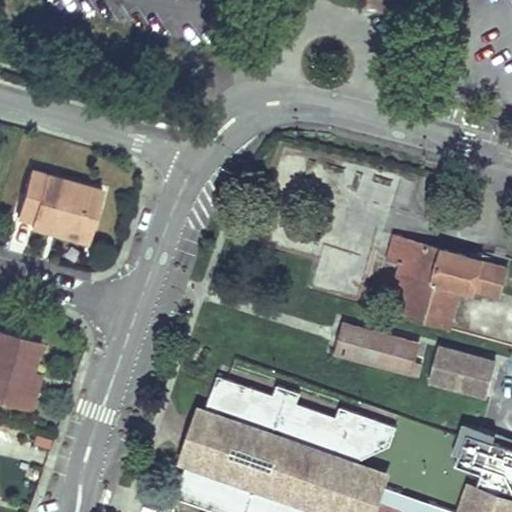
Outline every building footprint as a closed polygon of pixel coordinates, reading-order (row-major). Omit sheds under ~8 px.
[(91,233),(102,191),(30,171),(18,217),(33,221),(31,226),(49,231),(52,223),(91,233)] [(91,233),(52,223),(49,231),(88,242),(91,233)] [(402,256),(389,303),(448,320),(460,278),(475,282),(476,279),(499,285),(507,259),(396,228),(389,252),(402,256)] [(418,335),(345,315),(337,344),(419,367),(421,356),(412,354),(418,335)] [(41,341),(0,330),(0,403),(31,411),(35,395),(27,392),(33,371),(41,341)] [(495,357),(438,340),(430,369),(487,386),(495,357)] [(212,405),(193,455),(188,454),(175,490),(216,504),(214,511),(317,511),(321,503),(326,505),(346,451),(353,454),(390,436),(397,417),(341,398),(338,407),(297,394),(300,384),(277,376),(274,386),(219,368),(206,402),(212,405)] [(27,392),(35,395),(41,373),(33,371),(27,392)] [(511,511),(511,446),(463,429),(452,458),(460,460),(456,469),(481,478),(476,486),(469,484),(459,511),(455,511),(443,508),(441,511),(511,511)] [(386,482),(343,467),(330,504),(353,511),(375,511),(376,510),(382,491),(386,482)] [(441,511),(382,491),(376,510),(382,511),(441,511)]
